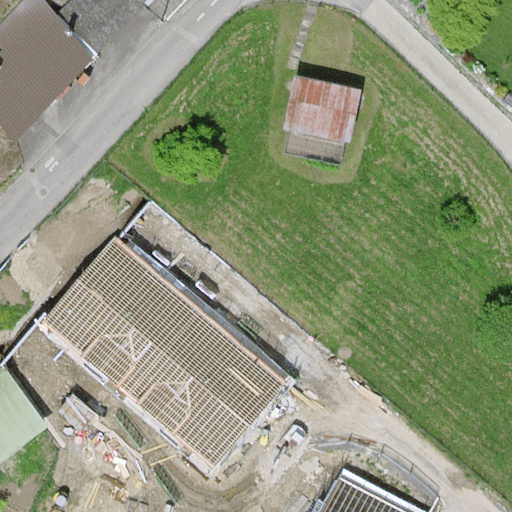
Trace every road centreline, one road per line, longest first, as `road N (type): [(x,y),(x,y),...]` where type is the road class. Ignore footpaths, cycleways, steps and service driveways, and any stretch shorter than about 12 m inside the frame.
road 1 (unclassified): [(0,237),(219,0)]
road 2 (unclassified): [(511,145),(363,0)]
